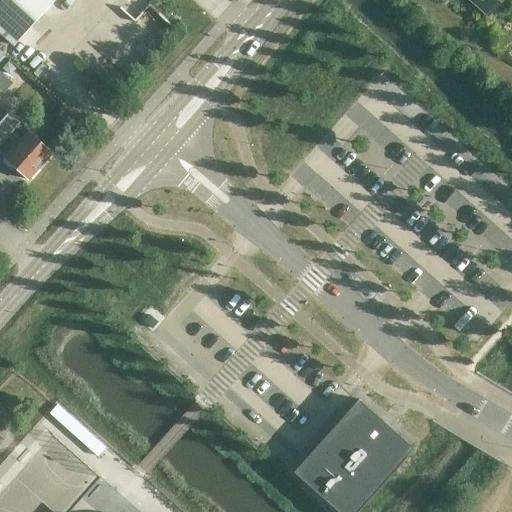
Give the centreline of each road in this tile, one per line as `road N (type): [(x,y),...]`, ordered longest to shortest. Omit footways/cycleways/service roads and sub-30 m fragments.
road 1 (residential): [(511,429),(384,344),(158,143)]
road 2 (tertiary): [(0,311),(158,143)]
road 3 (tertiary): [(158,143),(288,0)]
